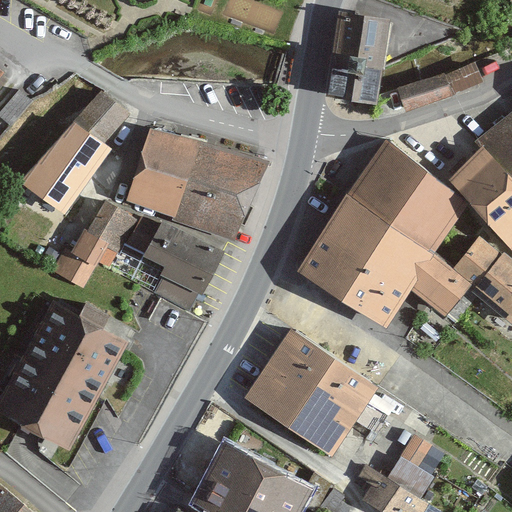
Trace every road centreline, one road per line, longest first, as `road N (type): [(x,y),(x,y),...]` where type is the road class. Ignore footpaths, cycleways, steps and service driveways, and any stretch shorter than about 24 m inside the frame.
road 1 (secondary): [(300,139),(284,208),(242,315),(124,511)]
road 2 (residential): [(300,139),(169,110),(0,35)]
road 3 (residential): [(511,82),(362,133),(300,139)]
road 4 (secondary): [(330,0),(300,139)]
